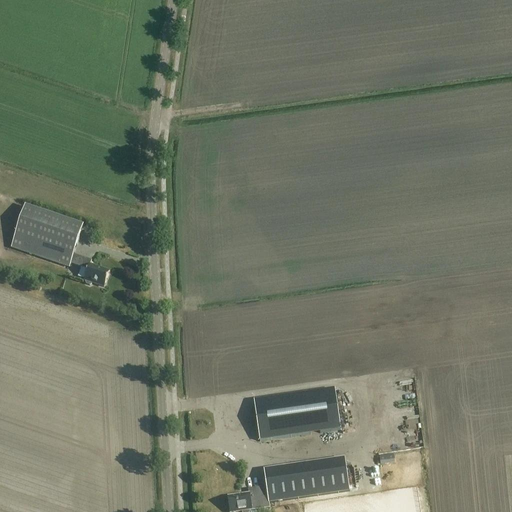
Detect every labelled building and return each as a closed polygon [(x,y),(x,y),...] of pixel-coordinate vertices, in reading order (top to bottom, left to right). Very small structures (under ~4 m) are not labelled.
[(83,227),(25,208),(11,248),(69,268),(70,264),(88,270),(84,281),(86,281),(85,283),(86,285),(90,286),(91,285),(92,284),(104,288),(109,272),(90,266),(91,261),(73,255),(83,227)] [(340,430),(334,390),(254,401),(259,442),(340,430)] [(364,426),(359,406),(354,407),(358,427),(364,426)] [(279,470),(265,472),(267,488),(268,497),(269,504),(284,501),(279,470)] [(249,495),(228,498),(230,511),(249,511),(252,511),(250,500),(256,499),(255,489),(248,490),(249,495)]
